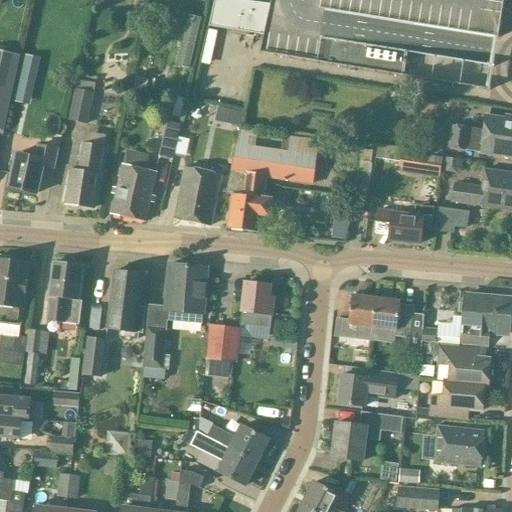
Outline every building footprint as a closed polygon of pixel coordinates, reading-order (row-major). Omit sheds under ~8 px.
[(213,0),(209,22),(262,31),(256,55),(402,79),(407,47),(492,61),(495,47),(496,38),(502,0),(213,0)] [(190,13),(180,64),(196,67),(207,16),(190,13)] [(481,82),(482,74),(481,74),(482,62),(436,58),(435,72),(440,72),(439,79),(481,82)] [(70,121),(88,124),(96,84),(78,80),(70,121)] [(219,104),(215,119),(240,125),(244,110),(219,104)] [(511,119),(488,116),(484,138),(469,136),(470,132),(461,130),(458,149),(511,157),(511,119)] [(180,124),(170,121),(167,121),(159,157),(174,160),(181,124),(180,124)] [(240,128),(238,146),(227,193),(235,195),(235,194),(245,196),(247,185),(242,184),(244,172),(255,174),(253,182),(269,184),(271,172),(286,175),(286,176),(313,181),(318,155),(319,141),(284,136),(282,150),(252,146),(254,130),(240,128)] [(37,145),(35,158),(17,154),(9,188),(37,194),(43,168),(56,170),(64,131),(57,130),(53,147),(37,145)] [(96,208),(101,174),(106,145),(84,141),(82,155),(78,155),(76,170),(72,169),(66,203),(96,208)] [(399,173),(439,178),(442,158),(378,149),(376,159),(401,162),(399,173)] [(123,163),(124,163),(113,213),(146,220),(158,172),(147,169),(150,156),(126,150),(123,163)] [(443,158),(441,167),(445,172),(457,174),(462,170),(463,161),(443,158)] [(187,165),(176,216),(212,223),(222,172),(187,165)] [(511,173),(485,169),(482,186),(456,182),(453,201),(511,209),(511,173)] [(359,184),(373,185),(373,171),(359,170),(359,184)] [(235,194),(235,195),(230,225),(258,230),(261,214),(264,214),(269,184),(253,182),(255,174),(244,172),(242,184),(247,185),(245,196),(235,194)] [(392,210),(392,211),(379,209),(375,235),(389,236),(389,238),(420,242),(422,227),(430,228),(433,209),(415,206),(415,205),(394,203),(393,210),(392,210)] [(349,239),(351,218),(338,216),(336,237),(349,239)] [(0,335),(19,337),(20,324),(22,324),(24,308),(30,263),(9,260),(7,256),(0,255),(0,335)] [(83,302),(79,301),(83,266),(55,262),(50,297),(51,298),(48,320),(79,325),(83,302)] [(167,306),(166,312),(167,313),(168,313),(168,322),(203,324),(204,313),(208,268),(171,264),(167,306)] [(146,308),(138,307),(143,275),(115,271),(110,304),(114,304),(111,326),(121,327),(120,336),(121,339),(124,341),(132,342),(136,340),(139,339),(139,333),(144,333),(146,308)] [(246,282),(243,312),(242,312),(241,325),(271,328),(272,316),(268,315),(272,285),(246,282)] [(511,296),(466,293),(462,344),(487,346),(488,331),(510,333),(511,301),(511,296)] [(373,327),(377,299),(352,296),(349,324),(351,324),(349,338),(359,339),(361,325),(373,327)] [(402,302),(377,299),(373,327),(396,330),(395,337),(411,339),(415,308),(401,306),(402,302)] [(237,363),(240,329),(209,326),(206,360),(237,363)] [(164,370),(167,328),(147,327),(144,368),(164,370)] [(424,328),(422,342),(439,344),(440,330),(424,328)] [(28,330),(26,353),(29,353),(25,385),(36,386),(40,354),(48,355),(50,332),(28,330)] [(2,336),(0,353),(0,363),(23,367),(27,339),(2,336)] [(87,337),(82,376),(103,378),(107,340),(87,337)] [(445,382),(485,386),(485,385),(489,385),(491,359),(461,357),(462,344),(441,342),(439,364),(451,365),(449,382),(445,381),(445,382)] [(341,352),(339,365),(367,369),(370,351),(357,350),(357,354),(341,352)] [(71,359),(68,391),(77,391),(81,360),(71,359)] [(399,374),(393,374),(369,371),(368,379),(342,375),(338,404),(365,407),(367,397),(396,401),(399,374)] [(485,386),(445,382),(444,398),(433,397),(431,418),(455,420),(456,409),(483,411),(485,386)] [(64,423),(77,425),(81,394),(55,391),(53,406),(67,408),(65,422),(64,422),(64,423)] [(0,417),(23,419),(31,420),(33,398),(0,395),(0,417)] [(403,434),(404,418),(362,412),(360,428),(336,424),(331,458),(364,462),(367,441),(381,442),(383,432),(403,434)] [(0,417),(0,437),(21,439),(23,419),(0,417)] [(404,418),(403,434),(423,436),(424,420),(404,418)] [(77,425),(64,423),(62,438),(49,436),(47,452),(74,454),(77,425)] [(208,437),(199,432),(200,433),(231,449),(258,462),(270,439),(243,426),(237,437),(214,425),(208,437)] [(440,427),(436,462),(481,467),(485,432),(440,427)] [(133,450),(132,430),(108,432),(109,452),(133,450)] [(198,432),(187,432),(182,441),(191,446),(192,444),(225,461),(219,472),(246,485),(258,462),(231,449),(200,433),(199,432),(198,432)] [(152,442),(138,441),(137,457),(151,458),(152,442)] [(397,480),(400,464),(386,461),(383,477),(397,480)] [(174,511),(186,511),(190,485),(198,488),(202,477),(189,472),(179,471),(178,482),(176,502),(174,511)] [(4,473),(0,472),(0,488),(12,490),(13,481),(3,479),(4,473)] [(81,477),(60,474),(59,486),(79,488),(81,477)] [(176,502),(178,482),(167,481),(165,500),(176,502)] [(303,507),(312,511),(332,511),(341,496),(317,482),(303,507)] [(59,486),(57,497),(78,500),(79,488),(59,486)] [(397,508),(438,511),(440,490),(399,487),(397,508)] [(12,490),(0,488),(0,511),(6,511),(22,511),(25,493),(12,492),(12,490)] [(122,509),(121,511),(147,511),(148,511),(149,511),(151,497),(150,497),(139,496),(138,495),(136,508),(136,510),(124,509),(123,509),(122,509)]
